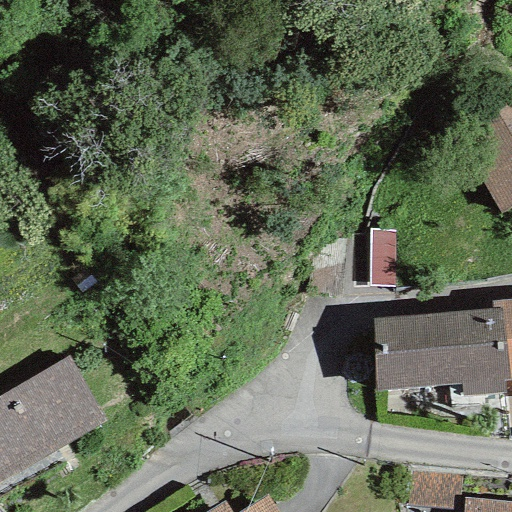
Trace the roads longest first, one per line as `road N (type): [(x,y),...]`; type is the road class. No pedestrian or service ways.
road 1 (residential): [(511,284),(382,307),(314,329),(223,424)]
road 2 (residential): [(511,465),(223,424)]
road 3 (residential): [(223,424),(112,511)]
